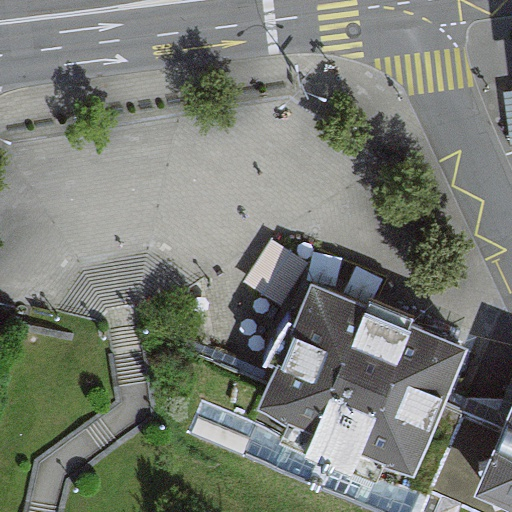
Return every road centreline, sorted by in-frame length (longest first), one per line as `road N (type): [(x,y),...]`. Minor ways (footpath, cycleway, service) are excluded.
road 1 (tertiary): [(432,0),(435,71),(511,234)]
road 2 (primary): [(171,0),(0,25)]
